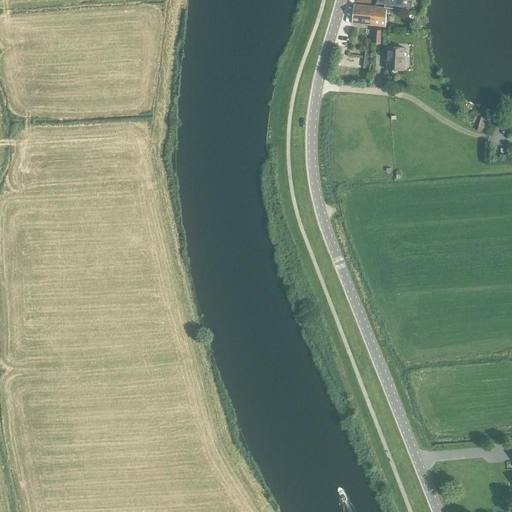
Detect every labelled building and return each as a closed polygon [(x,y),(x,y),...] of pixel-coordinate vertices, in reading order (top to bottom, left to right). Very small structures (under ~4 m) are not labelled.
[(378,0),(378,2),(386,4),(386,8),(384,8),(386,9),(401,11),(402,0),(378,0)] [(384,8),(376,7),(354,5),(351,24),(386,27),(386,9),(384,8)] [(372,43),(380,43),(381,31),(373,30),(372,43)] [(387,47),(386,56),(388,56),(387,70),(404,71),(405,57),(404,57),(404,48),(387,47)] [(488,120),(481,117),(477,131),(484,133),(488,120)]
